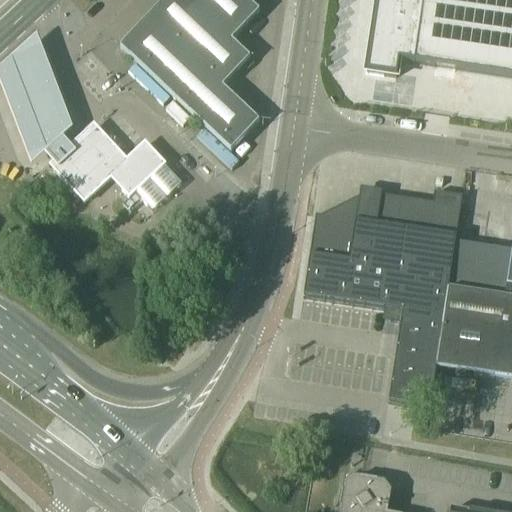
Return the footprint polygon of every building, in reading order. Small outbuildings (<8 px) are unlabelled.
[(239,0),(167,0),(118,52),(228,157),(257,127),(220,92),(247,63),(229,45),(256,16),(239,0)] [(511,0),(376,0),(365,79),(394,84),(396,68),(411,70),(411,69),(511,84),(511,0)] [(19,131),(31,164),(45,152),(53,161),(50,165),(55,171),(77,151),(63,136),(73,126),(65,105),(50,66),(38,35),(0,66),(0,83),(6,97),(19,131)] [(55,171),(52,173),(66,188),(83,206),(109,181),(110,182),(117,189),(120,193),(127,200),(128,201),(140,189),(150,180),(162,169),(163,168),(155,160),(153,158),(145,150),(143,148),(125,165),(96,133),(77,151),(66,161),(62,165),(55,171)] [(306,265),(301,300),(400,315),(386,406),(409,410),(427,412),(433,373),(445,294),(453,245),(460,200),(432,196),(430,207),(406,203),(381,199),(357,195),(355,201),(317,220),(313,220),(306,265)] [(0,247),(1,249),(12,239),(6,232),(0,237),(0,247)] [(511,238),(510,254),(502,302),(511,303),(511,238)] [(445,294),(502,302),(510,254),(453,245),(445,294)] [(511,303),(502,302),(445,294),(433,373),(511,385),(511,303)] [(391,487),(342,478),(336,511),(402,511),(404,505),(389,502),(391,487)]
